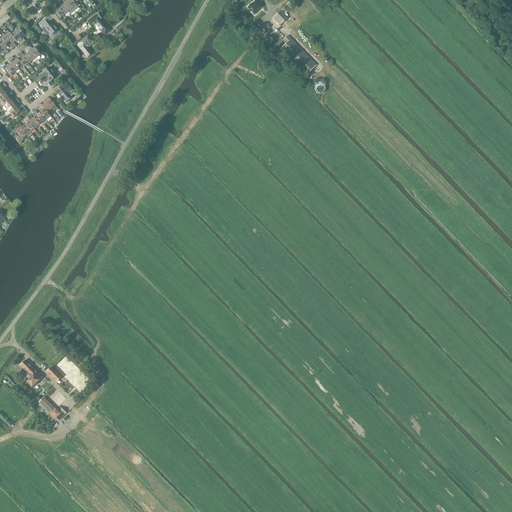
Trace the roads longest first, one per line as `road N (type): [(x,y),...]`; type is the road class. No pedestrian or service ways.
road 1 (unclassified): [(0,341),(87,215),(208,0)]
road 2 (track): [(73,300),(73,315),(98,343),(91,361),(102,382),(64,432),(0,439)]
road 3 (track): [(273,21),(144,191)]
road 4 (track): [(144,191),(73,300)]
